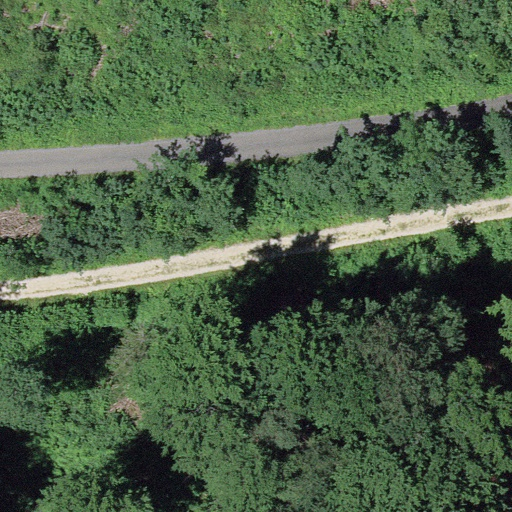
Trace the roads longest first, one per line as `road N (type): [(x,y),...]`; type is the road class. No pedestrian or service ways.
road 1 (track): [(0,292),(511,202)]
road 2 (track): [(0,163),(262,144),(511,105)]
